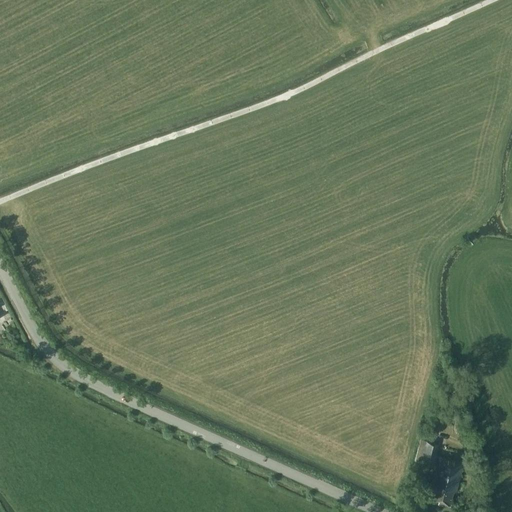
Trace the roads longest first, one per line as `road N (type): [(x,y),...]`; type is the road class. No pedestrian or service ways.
road 1 (track): [(0,201),(285,95),(489,0)]
road 2 (tertiary): [(379,511),(68,368),(34,332),(0,264)]
